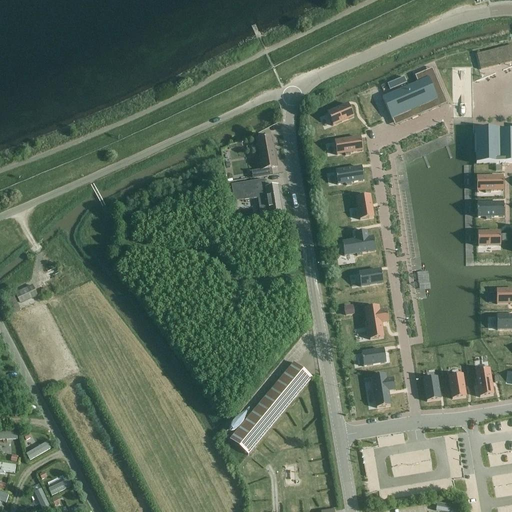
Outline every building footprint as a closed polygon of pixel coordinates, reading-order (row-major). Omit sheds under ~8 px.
[(511,62),(511,46),(476,55),(480,71),(511,62)] [(417,83),(382,98),(391,120),(437,100),(428,78),(417,83)] [(403,78),(387,85),(389,91),(406,84),(403,78)] [(361,102),(356,114),(372,120),(376,109),(361,102)] [(348,106),(327,114),(329,119),(332,125),(332,127),(335,126),(335,125),(341,123),(353,118),(350,111),(348,106)] [(475,110),(478,120),(487,117),(484,107),(475,110)] [(310,113),(311,124),(322,122),(321,112),(310,113)] [(499,130),(475,130),(476,165),(511,163),(511,131),(499,132),(499,130)] [(271,138),(256,140),(261,171),(277,168),(274,152),(273,152),(271,138)] [(410,138),(398,141),(400,146),(411,143),(410,138)] [(360,139),(334,143),(335,147),(336,154),(336,156),(339,155),(343,155),(345,155),(345,156),(350,156),(350,154),(362,152),(360,139)] [(392,158),(390,148),(376,151),(378,161),(392,158)] [(247,152),(235,155),(237,162),(249,160),(247,152)] [(355,169),(366,166),(363,155),(351,158),(355,169)] [(361,169),(335,173),(336,177),(337,184),(337,186),(340,185),(344,184),(344,185),(346,184),(346,186),(351,185),(351,184),(363,182),(361,169)] [(502,178),(476,179),(476,183),(477,183),(477,190),(476,190),(476,192),(479,192),(479,191),(484,191),(484,192),(485,192),(485,193),(490,193),(490,191),(503,191),(502,178)] [(260,216),(281,212),(277,187),(265,189),(264,181),(230,186),(233,203),(257,199),(260,216)] [(362,198),(356,199),(358,212),(359,212),(360,218),(359,218),(360,221),(362,220),(368,219),(373,219),(369,197),(362,198)] [(503,204),(477,205),(477,210),(477,216),(477,218),(480,218),(484,218),(486,218),(486,220),(491,220),(491,218),(503,218),(503,204)] [(356,241),(342,244),(342,249),(343,248),(344,255),(343,255),(344,257),(346,256),(353,255),(356,255),(357,257),(362,256),(361,254),(375,252),(373,239),(367,240),(366,233),(355,234),(356,241)] [(500,233),(477,234),(477,238),(478,238),(478,245),(478,247),(480,247),(487,247),(500,246),(500,241),(500,233)] [(406,249),(400,251),(407,267),(413,265),(406,249)] [(380,271),(358,275),(359,279),(360,286),(360,288),(363,287),(369,286),(382,284),(380,271)] [(337,297),(357,291),(355,284),(335,290),(337,297)] [(32,286),(26,289),(15,294),(20,303),(36,295),(32,286)] [(499,292),(496,292),(496,294),(496,300),(496,305),(511,304),(511,291),(505,291),(505,292),(499,292)] [(352,307),(344,308),(346,316),(353,315),(352,307)] [(378,307),(365,309),(367,323),(365,323),(366,328),(368,328),(368,332),(369,332),(370,338),(369,338),(370,341),(372,340),(378,339),(383,339),(381,324),(388,323),(386,312),(379,313),(378,310),(378,307)] [(347,317),(340,318),(344,340),(351,338),(347,317)] [(511,317),(496,317),(496,322),(497,322),(497,329),(497,331),(499,331),(499,330),(506,330),(506,331),(511,330),(511,317)] [(383,351),(361,354),(362,359),(363,365),(363,367),(366,367),(372,366),(385,364),(383,351)] [(248,455),(312,378),(294,363),(230,441),(248,455)] [(477,381),(475,381),(476,386),(478,386),(480,398),(493,396),(489,370),(484,371),(477,372),(475,372),(476,375),(477,379),(477,381)] [(423,371),(409,373),(410,379),(424,376),(423,371)] [(385,376),(372,378),(374,391),(372,392),(373,397),(374,396),(375,400),(376,407),(376,409),(378,409),(378,408),(385,407),(385,408),(390,407),(387,392),(394,391),(393,380),(386,381),(385,376)] [(451,378),(449,378),(449,380),(450,387),(452,400),(465,398),(462,376),(457,377),(451,378)] [(425,380),(423,380),(424,383),(425,389),(425,390),(427,402),(432,402),(440,400),(436,378),(432,379),(425,380)] [(495,393),(498,400),(506,398),(504,391),(495,393)] [(0,440),(16,440),(16,432),(0,432),(0,440)] [(511,438),(494,441),(496,448),(511,445),(511,438)] [(50,450),(46,442),(24,454),(28,461),(50,450)] [(507,448),(499,449),(500,456),(509,455),(507,448)] [(0,471),(14,473),(15,466),(0,463),(0,471)] [(461,481),(471,479),(469,472),(460,474),(461,481)] [(71,487),(68,480),(48,489),(52,497),(71,487)] [(45,511),(50,510),(41,489),(34,492),(43,511),(45,511)] [(8,495),(0,492),(0,501),(5,503),(8,495)]
